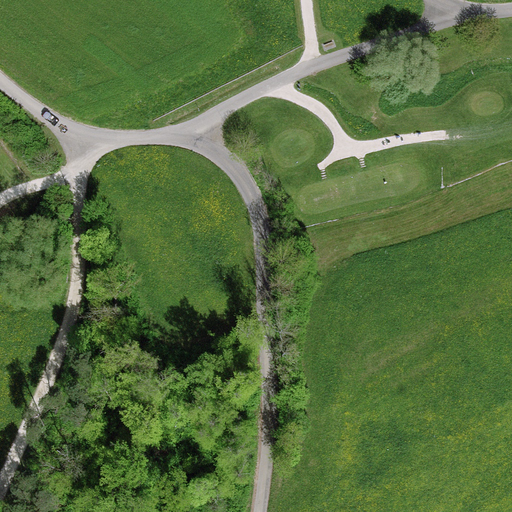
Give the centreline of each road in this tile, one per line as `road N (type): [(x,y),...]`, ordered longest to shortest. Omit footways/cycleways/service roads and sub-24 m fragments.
road 1 (unclassified): [(200,133),(260,220),(274,433),(262,511)]
road 2 (unclassified): [(200,133),(314,64),(442,23),(451,8)]
road 3 (track): [(0,489),(74,322),(86,235)]
road 4 (unclassified): [(0,80),(51,126),(83,142),(115,149),(200,133)]
